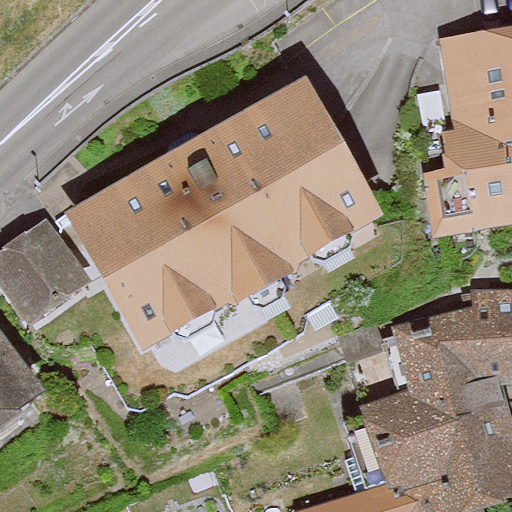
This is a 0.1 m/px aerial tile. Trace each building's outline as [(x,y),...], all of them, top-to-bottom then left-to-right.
[(436,231),(511,221),(511,40),(443,50),(457,159),(427,163),(436,231)] [(300,88),(63,221),(140,356),(376,224),(300,88)] [(0,250),(0,278),(30,326),(84,292),(41,225),(0,250)] [(496,511),(511,508),(511,433),(505,405),(511,403),(511,294),(434,315),(440,338),(406,346),(422,407),(366,422),(385,497),(326,511),(496,511)] [(0,429),(40,404),(0,340),(0,429)]
